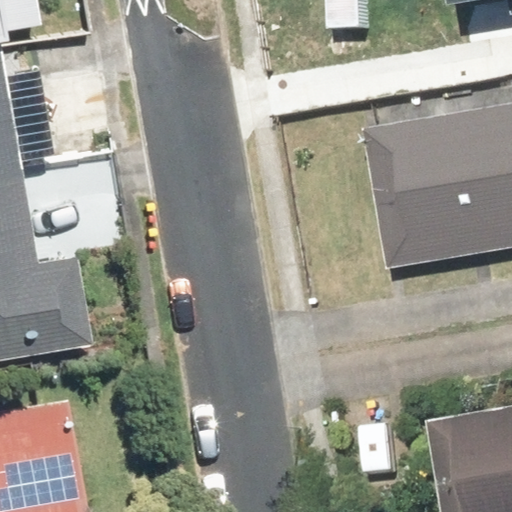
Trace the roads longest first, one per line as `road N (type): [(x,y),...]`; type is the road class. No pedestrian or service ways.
road 1 (residential): [(159,0),(230,393)]
road 2 (residential): [(230,393),(511,345)]
road 3 (residential): [(230,393),(251,511)]
